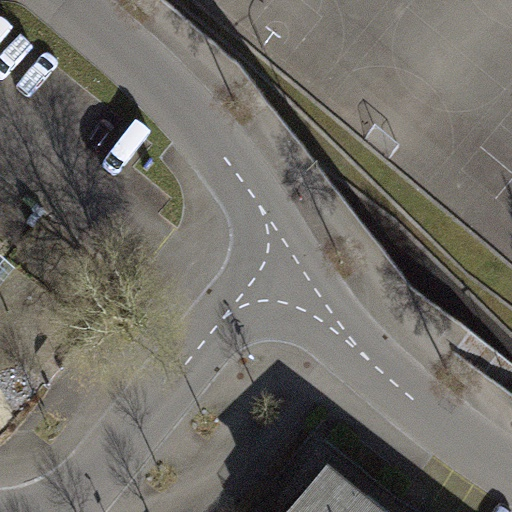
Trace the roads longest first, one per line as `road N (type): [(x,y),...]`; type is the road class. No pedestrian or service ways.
road 1 (residential): [(302,266),(192,115),(67,0)]
road 2 (residential): [(54,511),(90,484),(237,307),(302,266)]
road 3 (residential): [(302,266),(359,348),(511,471)]
